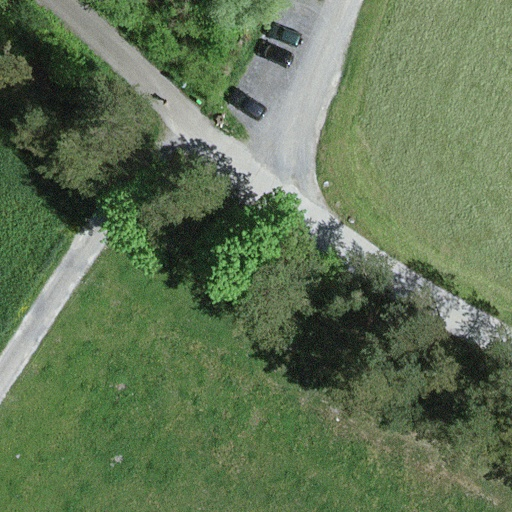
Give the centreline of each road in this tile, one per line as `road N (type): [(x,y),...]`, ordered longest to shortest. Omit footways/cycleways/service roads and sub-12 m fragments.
road 1 (track): [(36,0),(179,131),(283,199),(511,325)]
road 2 (track): [(179,131),(92,230),(0,373)]
road 3 (track): [(283,199),(348,0)]
